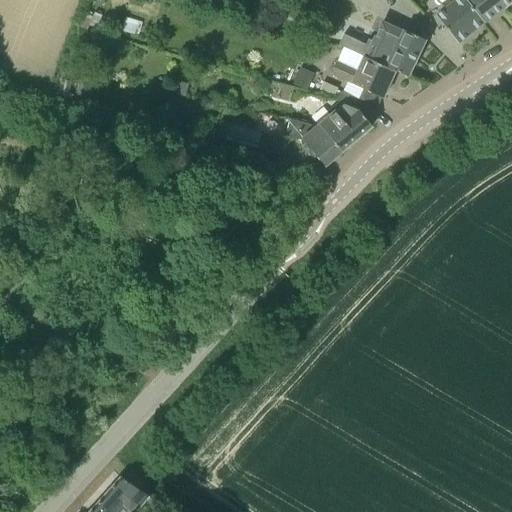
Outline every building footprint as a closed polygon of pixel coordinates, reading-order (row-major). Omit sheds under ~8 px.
[(458,43),(483,23),(464,0),(454,0),(447,6),(436,15),(458,43)] [(494,14),(511,0),(464,0),(483,23),(494,14)] [(344,31),(338,42),(408,69),(426,33),(380,15),(368,40),(344,31)] [(394,70),(361,56),(356,67),(337,60),(330,75),(347,83),(342,92),(341,91),(340,93),(376,109),(381,98),(382,98),(394,70)] [(313,90),(317,80),(302,74),(298,83),(313,90)] [(186,98),(189,85),(176,82),(173,95),(186,98)] [(334,97),(337,90),(324,85),(321,92),(334,97)] [(369,124),(376,109),(340,93),(336,101),(342,105),(335,112),(334,110),(313,127),(289,119),(288,123),(312,129),(335,157),(371,127),(369,124)] [(325,167),(335,157),(312,129),(288,123),(285,136),(304,142),(305,144),(301,147),(314,162),(318,159),(325,167)] [(287,157),(290,143),(231,126),(226,142),(258,150),(287,157)]
